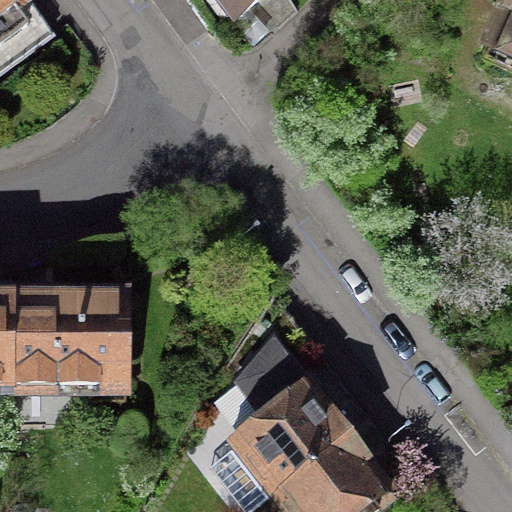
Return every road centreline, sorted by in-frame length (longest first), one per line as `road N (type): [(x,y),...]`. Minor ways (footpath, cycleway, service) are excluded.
road 1 (residential): [(511,511),(196,113)]
road 2 (residential): [(196,113),(89,180),(0,208)]
road 3 (residential): [(196,113),(114,0)]
